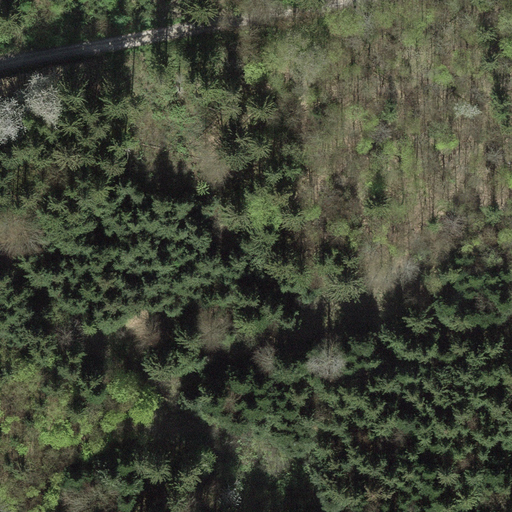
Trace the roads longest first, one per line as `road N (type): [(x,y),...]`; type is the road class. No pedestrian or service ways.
road 1 (track): [(0,246),(173,427),(259,485),(323,511)]
road 2 (track): [(0,62),(335,0)]
